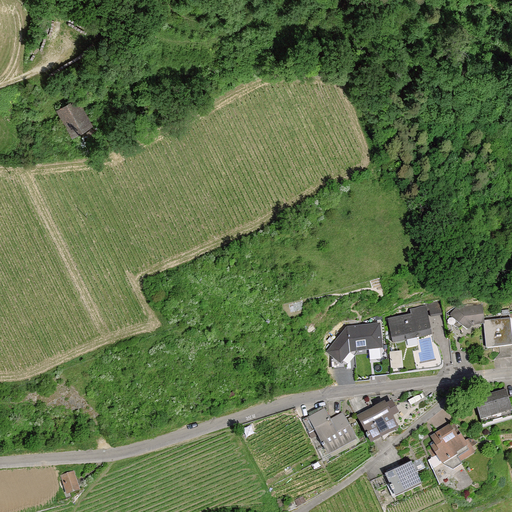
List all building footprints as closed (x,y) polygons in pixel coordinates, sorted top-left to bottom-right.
[(419,340),(431,338),(425,306),(408,309),(409,316),(389,320),(395,345),(419,340)] [(480,307),(454,308),(446,318),(463,332),(469,326),(481,325),(480,307)] [(483,349),(511,347),(511,340),(511,321),(481,322),(483,349)] [(350,351),(383,348),(380,323),(347,326),(326,351),(341,363),(350,351)] [(485,425),(511,418),(511,406),(507,390),(477,398),(485,425)] [(371,444),(397,429),(390,418),(396,415),(388,401),(357,419),(371,444)] [(329,453),(355,439),(342,415),(331,420),(326,410),(303,422),(309,432),(317,428),(329,453)] [(469,453),(450,424),(425,441),(444,470),(469,453)] [(395,500),(423,487),(412,465),(384,478),(395,500)] [(79,490),(73,471),(61,475),(67,494),(79,490)]
